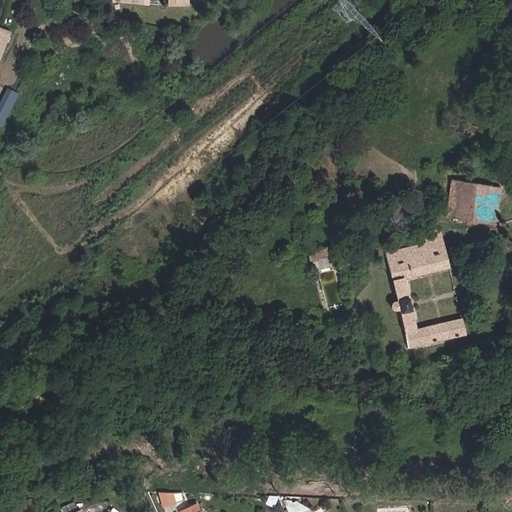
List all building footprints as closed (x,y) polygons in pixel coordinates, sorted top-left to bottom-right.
[(0,57),(11,31),(0,26),(0,57)] [(0,125),(3,127),(19,93),(7,87),(0,102),(0,125)] [(494,224),(500,187),(451,180),(445,217),(496,225),(496,224),(494,224)] [(449,268),(440,230),(423,234),(425,244),(385,254),(396,302),(394,302),(392,303),(391,305),(391,307),(392,309),(393,310),(395,310),(398,310),(407,348),(466,335),(462,319),(416,330),(404,278),(449,268)] [(333,255),(331,246),(315,250),(317,259),(333,255)] [(317,259),(315,250),(307,252),(309,261),(317,259)] [(174,503),(172,492),(158,492),(162,506),(174,503)] [(287,511),(302,511),(309,509),(295,501),(292,502),(291,502),(288,501),(283,501),(287,511)]
